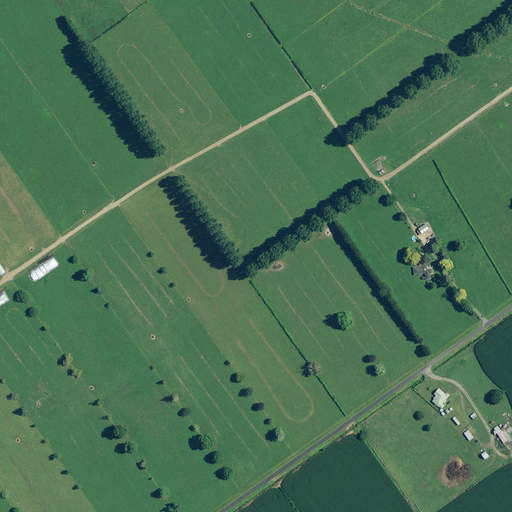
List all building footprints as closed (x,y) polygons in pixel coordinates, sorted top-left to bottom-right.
[(425,277),(424,277),(423,277),(423,278),(422,278),(423,278),(423,279),(424,279),(425,279),(426,279),(426,280),(431,279),(431,274),(433,273),(432,269),(428,270),(428,265),(413,267),(414,275),(425,274),(426,277),(425,277)] [(436,396),(432,401),(440,407),(442,409),(445,406),(442,404),(444,402),(445,404),(447,401),(446,400),(450,395),(448,393),(446,395),(439,389),(435,394),(436,396)] [(494,429),(496,431),(494,431),(495,434),(497,434),(504,443),(507,441),(509,444),(511,441),(511,438),(505,429),(502,431),(498,426),(494,429)] [(474,438),(469,430),(464,433),(470,441),(474,438)] [(490,456),(486,451),(481,454),(485,459),(490,456)]
